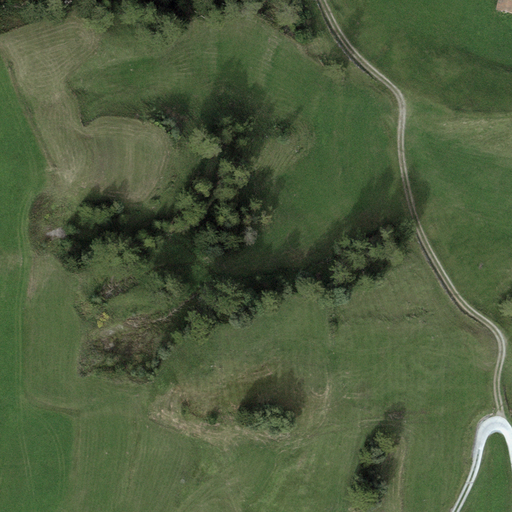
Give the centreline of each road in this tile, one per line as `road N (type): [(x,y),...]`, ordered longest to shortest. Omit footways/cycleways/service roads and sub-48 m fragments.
road 1 (track): [(504,424),(500,385),(509,350),(461,304),(410,207),(399,96),(354,54),(321,0)]
road 2 (unclassified): [(459,511),(482,434),(491,423),(511,433)]
